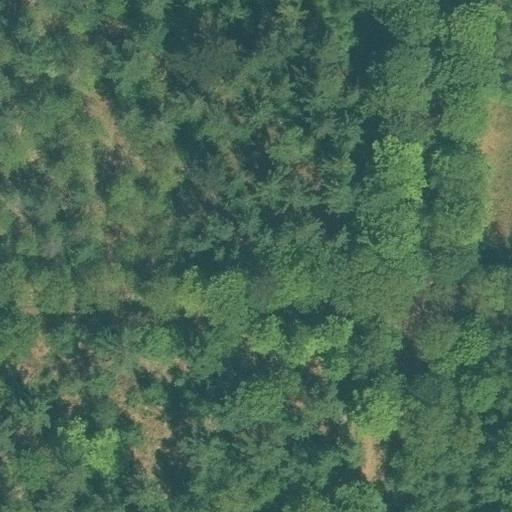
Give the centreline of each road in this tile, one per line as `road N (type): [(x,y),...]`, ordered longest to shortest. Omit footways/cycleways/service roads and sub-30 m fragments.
road 1 (track): [(385,511),(411,324),(438,0)]
road 2 (track): [(411,324),(0,320)]
